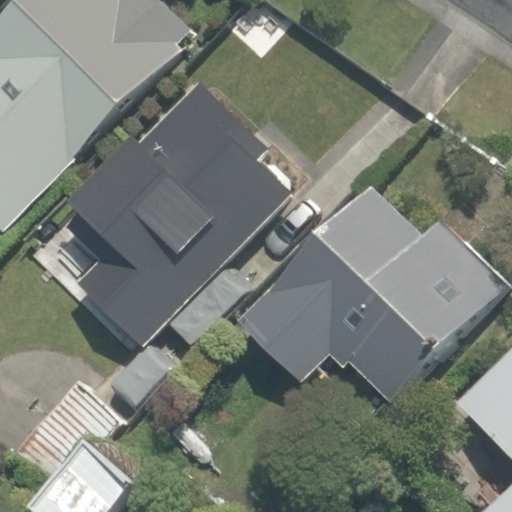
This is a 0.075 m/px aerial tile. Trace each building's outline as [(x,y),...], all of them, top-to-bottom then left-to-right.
[(0,224),(2,227),(198,17),(180,0),(13,0),(0,14),(0,224)] [(130,257),(87,302),(142,353),(309,176),(196,69),(70,201),(130,257)] [(291,283),(250,323),(301,375),(326,351),(380,408),(506,288),(388,165),(278,270),(291,283)] [(511,452),(511,477),(476,511),(511,511),(511,344),(458,398),(511,452)] [(0,390),(0,446),(2,448),(30,418),(0,390)] [(106,511),(139,471),(85,427),(23,504),(32,511),(106,511)]
